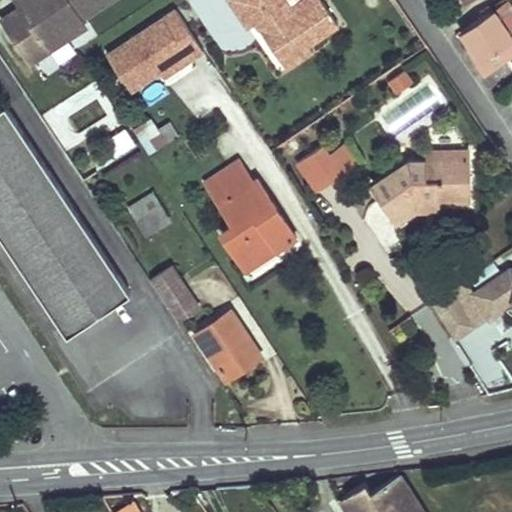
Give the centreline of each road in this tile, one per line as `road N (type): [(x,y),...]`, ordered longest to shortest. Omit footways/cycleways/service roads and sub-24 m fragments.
road 1 (tertiary): [(0,475),(394,445),(511,422)]
road 2 (unknown): [(394,445),(382,364),(322,243),(196,64)]
road 3 (unknown): [(481,428),(463,361),(434,308),(320,191)]
road 4 (residential): [(420,0),(511,137)]
